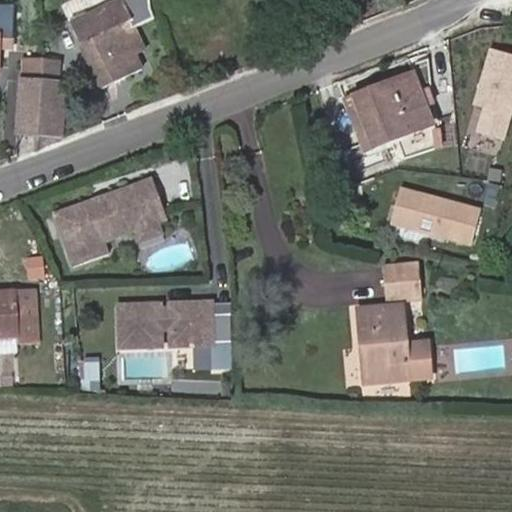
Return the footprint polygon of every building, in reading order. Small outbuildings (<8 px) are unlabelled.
[(150,0),(114,0),(70,22),(103,89),(142,69),(134,55),(131,48),(140,43),(132,27),(152,17),(151,14),(150,0)] [(0,41),(15,42),(17,9),(0,8),(0,41)] [(15,42),(0,41),(0,51),(15,52),(15,42)] [(140,43),(131,48),(134,55),(144,50),(140,43)] [(504,141),(511,116),(511,56),(488,49),(471,106),(482,110),(475,133),(504,141)] [(17,134),(38,135),(38,134),(41,83),(42,77),(42,68),(43,59),(22,58),(17,134)] [(42,77),(57,79),(59,61),(43,59),(42,68),(42,77)] [(376,147),(436,124),(417,73),(356,96),(376,147)] [(38,134),(38,135),(62,137),(66,85),(41,83),(38,134)] [(92,199),(53,214),(72,267),(108,254),(103,242),(137,229),(161,221),(166,219),(151,177),(104,195),(105,199),(93,203),(92,199)] [(480,208),(401,187),(391,225),(470,246),(480,208)] [(104,195),(92,199),(93,203),(105,199),(104,195)] [(161,221),(137,229),(141,241),(165,232),(161,221)] [(390,301),(422,298),(419,264),(387,267),(390,301)] [(0,337),(40,335),(37,290),(0,292),(0,337)] [(161,305),(120,306),(122,348),(163,346),(162,329),(172,328),(173,346),(214,344),(214,343),(233,342),(232,314),(213,315),(212,303),(171,305),(171,310),(172,314),(162,315),(161,310),(161,305)] [(404,305),(361,309),(367,383),(432,378),(429,343),(407,344),(404,305)] [(178,348),(176,364),(194,365),(196,350),(178,348)] [(99,383),(98,362),(83,363),(84,384),(99,383)]
